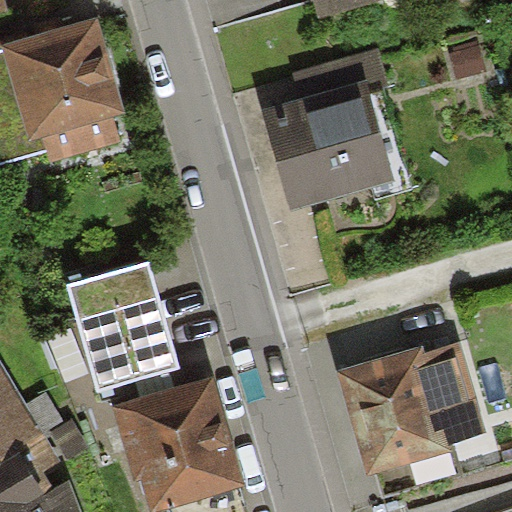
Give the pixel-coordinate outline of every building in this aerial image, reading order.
[(0,0),(0,15),(9,13),(5,0),(0,0)] [(313,0),(319,20),(386,0),(313,0)] [(124,116),(96,19),(51,31),(1,46),(2,48),(0,48),(0,160),(43,148),(46,160),(119,140),(113,119),(124,116)] [(448,49),(457,80),(486,72),(477,41),(448,49)] [(293,73),(301,102),(366,84),(368,94),(388,88),(378,50),(293,73)] [(368,94),(366,84),(301,102),(262,113),(274,156),(291,214),(394,185),(368,94)] [(150,263),(68,285),(78,321),(160,299),(150,263)] [(160,299),(78,321),(97,392),(180,369),(160,299)] [(423,349),(336,375),(349,416),(368,480),(453,454),(451,446),(488,435),(460,343),(425,353),(423,349)] [(0,511),(81,511),(71,482),(60,466),(89,445),(71,420),(64,422),(46,393),(27,404),(0,360),(0,511)] [(156,394),(111,407),(134,484),(141,482),(149,511),(156,511),(171,508),(171,511),(243,511),(237,488),(245,486),(213,377),(156,394)]
